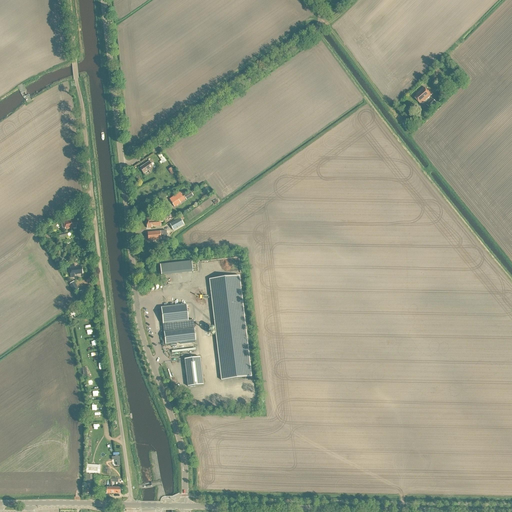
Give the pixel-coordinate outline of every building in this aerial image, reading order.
[(416,95),(417,96),(414,98),(420,104),(421,104),(433,94),(429,90),(427,92),(424,88),(416,95)] [(448,94),(443,90),(439,94),(444,98),(448,94)] [(433,99),(426,105),(430,109),(436,103),(433,99)] [(157,156),(160,160),(163,164),(166,161),(164,158),(165,158),(162,153),(157,156)] [(149,162),(140,168),(143,174),(153,168),(149,162)] [(193,196),(190,192),(184,197),(186,201),(193,196)] [(162,216),(146,217),(146,220),(147,225),(147,229),(152,228),(152,227),(161,226),(160,223),(163,223),(162,216)] [(180,218),(169,224),(173,231),(184,225),(180,218)] [(64,223),(60,223),(62,231),(65,230),(77,228),(76,226),(78,226),(76,219),(63,222),(64,223)] [(165,232),(147,233),(148,241),(161,240),(165,240),(165,232)] [(191,262),(160,265),(161,276),(192,272),(191,262)] [(82,266),(75,267),(75,265),(70,265),(71,276),(72,276),(73,276),(83,274),(82,266)] [(239,276),(209,280),(221,381),(251,377),(239,276)] [(79,289),(74,282),(69,285),(74,292),(79,289)] [(87,297),(84,290),(79,292),(81,299),(87,297)] [(170,304),(171,307),(161,308),(163,324),(164,332),(164,336),(161,337),(162,345),(165,345),(165,344),(195,341),(194,329),(193,320),(188,321),(186,305),(173,307),(173,304),(170,304)] [(200,358),(184,360),(188,387),(203,385),(200,358)]
